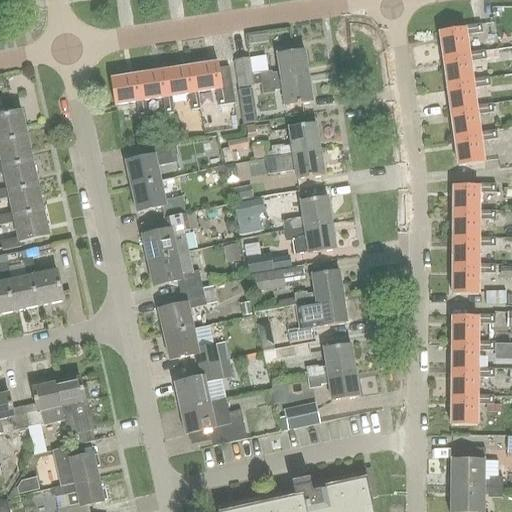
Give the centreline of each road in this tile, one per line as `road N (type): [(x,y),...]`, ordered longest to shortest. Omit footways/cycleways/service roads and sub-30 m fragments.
road 1 (residential): [(417,432),(420,178),(393,0)]
road 2 (residential): [(65,48),(393,0)]
road 3 (residential): [(122,317),(65,48)]
road 4 (residential): [(162,499),(417,432)]
road 5 (residential): [(162,499),(122,317)]
road 6 (residential): [(0,346),(122,317)]
